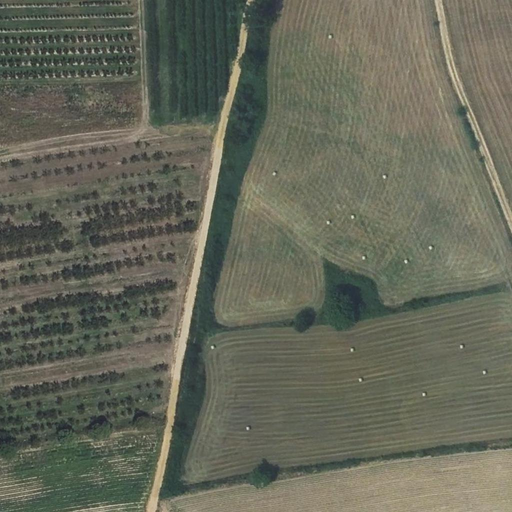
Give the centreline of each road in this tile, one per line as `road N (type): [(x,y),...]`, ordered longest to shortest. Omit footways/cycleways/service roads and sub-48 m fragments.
road 1 (track): [(145,511),(251,0)]
road 2 (track): [(439,0),(459,91),(511,221)]
